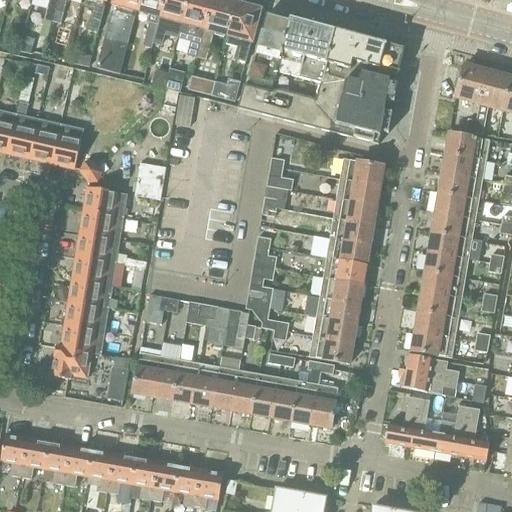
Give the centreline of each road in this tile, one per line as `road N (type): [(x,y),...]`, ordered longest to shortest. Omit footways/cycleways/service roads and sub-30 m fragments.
road 1 (residential): [(158,281),(237,296),(265,128),(413,161)]
road 2 (residential): [(361,464),(27,408)]
road 3 (residential): [(361,464),(413,161)]
road 4 (residential): [(27,408),(65,195),(0,181)]
road 5 (unknown): [(265,128),(230,124),(206,135),(185,264)]
road 6 (residential): [(413,161),(444,10)]
road 7 (residential): [(511,489),(361,464)]
